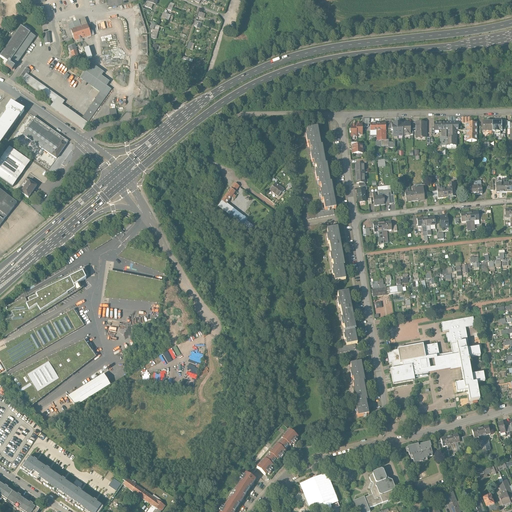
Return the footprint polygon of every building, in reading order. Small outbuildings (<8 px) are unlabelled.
[(164,12),(161,19),(167,21),(170,15),(164,12)] [(71,31),(75,42),(91,37),(87,25),(71,31)] [(21,27),(0,56),(9,62),(15,67),(36,38),(21,27)] [(93,58),(89,49),(85,50),(88,60),(93,58)] [(12,71),(15,67),(9,62),(6,66),(12,71)] [(19,79),(21,80),(26,74),(28,75),(30,72),(28,71),(29,70),(26,68),(19,79)] [(100,92),(82,118),(88,123),(111,90),(84,70),(79,78),(100,92)] [(26,74),(21,80),(54,103),(51,107),(83,130),(88,123),(82,118),(62,105),(65,101),(28,75),(26,74)] [(0,146),(24,111),(11,103),(6,110),(6,111),(6,112),(6,113),(7,113),(0,123),(0,146)] [(23,136),(35,118),(29,114),(9,142),(14,145),(21,135),(23,136)] [(35,118),(23,136),(57,160),(66,146),(69,142),(35,118)] [(483,132),(493,132),(493,122),(483,122),(483,127),(483,132)] [(503,122),(493,122),(493,132),(503,132),(503,130),(503,123),(503,122)] [(377,138),(381,138),(381,123),(370,124),(370,131),(377,131),(377,138)] [(415,123),(415,129),(416,139),(426,138),(426,123),(415,123)] [(310,149),(311,149),(320,147),(317,128),(306,130),(307,135),(306,136),(307,144),(309,144),(310,149)] [(456,139),(456,131),(448,131),(448,139),(456,139)] [(357,145),(352,146),(352,154),(362,154),(362,145),(357,145)] [(314,167),(316,167),(325,165),(322,147),(320,147),(311,149),(312,154),(310,154),(312,162),(314,162),(314,167)] [(355,164),(355,173),(364,173),(364,163),(357,164),(355,164)] [(319,186),(321,185),(330,184),(326,165),(325,165),(316,167),(317,172),(315,173),(316,181),(318,180),(319,186)] [(261,178),(252,172),(249,176),(258,182),(261,178)] [(364,183),(364,173),(355,173),(355,183),(359,183),(364,183)] [(267,174),(260,184),(265,189),(273,179),(267,174)] [(26,179),(18,191),(29,199),(37,187),(26,179)] [(474,182),(474,183),(475,195),(482,195),(481,182),(474,182)] [(239,187),(235,183),(222,201),(226,204),(239,187)] [(468,196),(475,195),(474,183),(466,184),(468,196)] [(275,184),(270,191),(278,198),(283,191),(275,184)] [(331,184),(330,184),(321,185),(322,192),(320,192),(322,201),(323,201),(325,211),(333,210),(336,209),(331,184)] [(450,191),(447,191),(448,198),(453,198),(456,197),(454,184),(449,184),(450,191)] [(438,199),(448,198),(447,191),(447,189),(440,190),(439,185),(436,185),(438,199)] [(406,203),(416,201),(415,189),(414,188),(412,188),(412,193),(408,194),(407,189),(405,189),(406,203)] [(422,188),(415,189),(416,201),(424,201),(424,196),(423,188),(422,188)] [(357,191),(358,204),(366,203),(364,190),(360,191),(357,191)] [(0,212),(7,217),(17,204),(0,191),(0,212)] [(246,221),(247,218),(232,208),(227,215),(250,230),(253,225),(246,221)] [(334,216),(333,210),(325,211),(297,216),(298,222),(334,216)] [(478,212),(469,213),(471,231),(475,230),(474,221),(479,220),(478,212)] [(467,231),(471,231),(469,213),(461,214),(462,223),(466,222),(467,231)] [(447,217),(440,217),(441,229),(448,229),(447,217)] [(425,219),(426,227),(430,226),(435,226),(434,218),(425,219)] [(418,228),(422,227),(426,227),(425,219),(417,220),(418,228)] [(382,223),(383,231),(387,231),(391,230),(390,222),(382,223)] [(336,229),(335,223),(300,229),(301,235),(327,231),(336,229)] [(374,232),(379,232),(383,231),(382,223),(373,224),(374,229),(374,232)] [(329,244),(330,249),(341,247),(337,229),(336,229),(327,231),(328,236),(326,236),(328,244),(329,244)] [(344,266),(341,247),(330,249),(331,255),(330,255),(331,263),(332,263),(333,268),(343,266),(344,266)] [(127,248),(118,259),(164,276),(166,262),(127,248)] [(469,255),(470,263),(473,263),(473,270),(479,270),(478,254),(469,255)] [(455,263),(456,271),(465,269),(464,265),(460,265),(460,262),(455,263)] [(345,281),(343,266),(333,268),(332,268),(333,272),(332,272),(333,278),(334,277),(335,282),(345,281)] [(10,321),(8,323),(8,324),(3,327),(6,332),(0,336),(0,337),(2,340),(82,291),(80,286),(87,281),(86,279),(89,277),(84,270),(34,295),(34,296),(28,299),(29,302),(27,303),(25,299),(5,309),(10,321)] [(109,273),(104,301),(161,306),(163,284),(109,273)] [(372,288),(383,287),(383,279),(378,279),(378,283),(372,284),(372,288)] [(372,297),(387,295),(387,294),(403,292),(402,286),(371,289),(372,297)] [(340,308),(341,313),(352,311),(348,293),(337,295),(339,300),(337,300),(339,308),(340,308)] [(0,352),(0,361),(6,373),(84,328),(74,311),(5,346),(7,349),(0,352)] [(344,326),(345,332),(354,330),(355,330),(352,311),(341,313),(342,319),(341,319),(342,327),(344,326)] [(451,341),(453,352),(439,355),(425,358),(428,373),(434,372),(450,369),(450,370),(461,368),(462,375),(464,382),(455,384),(457,392),(468,390),(470,401),(480,399),(476,383),(485,381),(483,373),(471,375),(468,359),(480,356),(480,354),(482,353),(481,344),(469,346),(465,327),(475,325),(473,317),(441,323),(443,332),(448,331),(449,333),(446,333),(448,342),(451,341)] [(357,344),(354,330),(345,332),(344,332),(344,336),(343,336),(344,341),(346,341),(347,346),(355,344),(357,344)] [(84,343),(9,379),(29,411),(96,359),(84,343)] [(414,376),(428,373),(425,358),(439,355),(437,343),(423,346),(423,345),(397,350),(399,363),(402,363),(403,367),(392,369),(390,370),(393,384),(414,380),(414,376)] [(172,347),(177,356),(183,353),(178,344),(172,347)] [(347,346),(325,350),(326,356),(356,350),(355,344),(347,346)] [(399,363),(397,350),(387,352),(389,365),(391,364),(392,369),(403,367),(402,363),(399,363)] [(347,366),(350,366),(359,364),(358,358),(346,360),(347,366)] [(353,379),(354,385),(363,383),(365,383),(361,364),(359,364),(350,366),(351,372),(350,372),(351,379),(353,379)] [(180,370),(173,371),(174,381),(177,381),(177,383),(181,383),(180,370)] [(355,398),(357,404),(365,402),(367,402),(363,383),(354,385),(353,385),(354,390),(352,391),(354,398),(355,398)] [(67,394),(35,413),(48,425),(77,408),(71,400),(67,394)] [(83,402),(77,395),(71,400),(77,408),(83,402)] [(368,416),(365,402),(357,404),(355,404),(358,418),(368,416)] [(480,428),(482,436),(486,435),(490,434),(488,426),(480,428)] [(474,438),(479,437),(482,436),(480,428),(472,431),(474,438)] [(281,439),(283,440),(289,446),(290,446),(298,437),(289,430),(281,439)] [(449,436),(452,444),(457,443),(460,442),(458,434),(449,436)] [(443,447),(446,446),(452,444),(449,436),(441,439),(443,447)] [(284,451),(289,446),(283,440),(278,445),(284,451)] [(418,444),(407,447),(410,456),(412,456),(414,463),(418,462),(418,463),(424,461),(423,460),(427,459),(427,458),(429,458),(429,456),(433,455),(431,447),(430,442),(420,445),(421,446),(419,447),(418,444)] [(460,453),(457,443),(452,444),(454,454),(460,453)] [(285,452),(284,451),(278,445),(277,444),(269,454),(270,455),(276,460),(278,461),(285,452)] [(454,454),(452,444),(446,446),(450,457),(455,456),(454,454)] [(271,466),(276,460),(270,455),(265,461),(271,466)] [(37,461),(34,459),(33,460),(30,458),(23,468),(30,473),(32,471),(34,473),(40,464),(36,462),(37,461)] [(272,467),(271,466),(265,461),(264,460),(256,469),(265,476),(272,467)] [(505,464),(497,467),(499,472),(511,467),(509,463),(505,464)] [(46,469),(40,464),(34,473),(39,476),(38,478),(48,485),(55,475),(49,471),(49,470),(47,468),(46,469)] [(496,474),(496,473),(494,467),(483,472),(482,469),(475,472),(478,480),(480,479),(481,481),(488,478),(487,475),(492,473),(493,476),(496,474)] [(372,474),(370,475),(369,478),(371,482),(372,482),(373,485),(371,490),(372,495),(364,498),(364,497),(353,501),(357,511),(369,511),(370,511),(368,508),(372,506),(382,502),(382,503),(388,501),(388,499),(395,497),(396,495),(394,489),(395,487),(392,480),(386,477),(383,469),(381,468),(373,471),(372,473),(372,474)] [(245,474),(240,482),(250,489),(255,480),(245,474)] [(62,480),(55,475),(48,485),(64,496),(71,486),(65,481),(62,479),(62,480)] [(310,483),(302,486),(310,507),(318,503),(321,511),(330,508),(328,505),(336,502),(327,479),(319,482),(319,484),(312,486),(310,483)] [(153,507),(160,511),(161,511),(165,506),(128,480),(123,486),(153,507)] [(506,491),(509,497),(511,495),(511,493),(507,481),(503,482),(503,483),(506,491)] [(240,482),(234,491),(244,497),(250,489),(240,482)] [(13,491),(0,483),(0,497),(6,502),(13,491)] [(78,490),(71,486),(64,496),(80,507),(87,497),(80,492),(81,491),(78,489),(78,490)] [(6,502),(19,511),(26,501),(13,491),(6,502)] [(234,491),(229,499),(239,505),(244,497),(234,491)] [(509,497),(506,491),(502,492),(501,493),(502,496),(501,497),(500,497),(501,498),(504,507),(511,504),(509,497)] [(450,499),(452,504),(456,503),(457,502),(453,492),(448,493),(450,499)] [(491,494),(484,497),(487,506),(495,503),(491,494)] [(93,501),(87,497),(80,507),(83,509),(82,509),(86,511),(96,511),(101,506),(96,503),(97,502),(94,500),(93,501)] [(229,499),(224,508),(230,511),(234,511),(239,505),(229,499)] [(445,507),(448,506),(452,504),(450,499),(443,502),(445,507)] [(38,511),(40,510),(26,501),(19,511),(20,511),(38,511)] [(116,511),(121,506),(114,501),(106,511),(107,511),(116,511)] [(482,511),(478,501),(470,504),(473,511),(482,511)]
